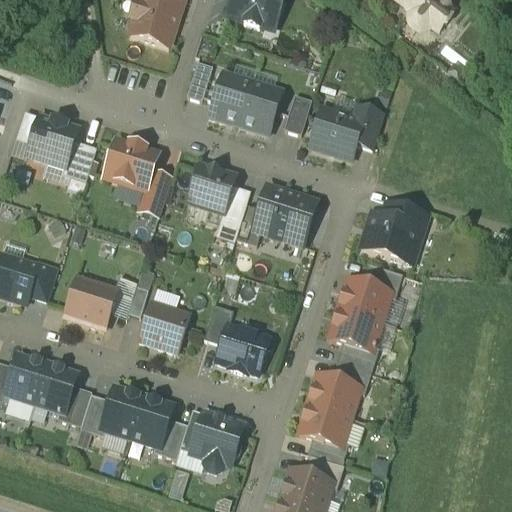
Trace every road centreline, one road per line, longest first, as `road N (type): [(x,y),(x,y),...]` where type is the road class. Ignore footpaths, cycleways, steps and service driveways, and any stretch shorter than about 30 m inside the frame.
road 1 (residential): [(284,407),(343,217),(341,194),(161,131)]
road 2 (residential): [(284,407),(0,317)]
road 3 (residential): [(161,131),(24,87)]
road 4 (residential): [(161,131),(203,0)]
